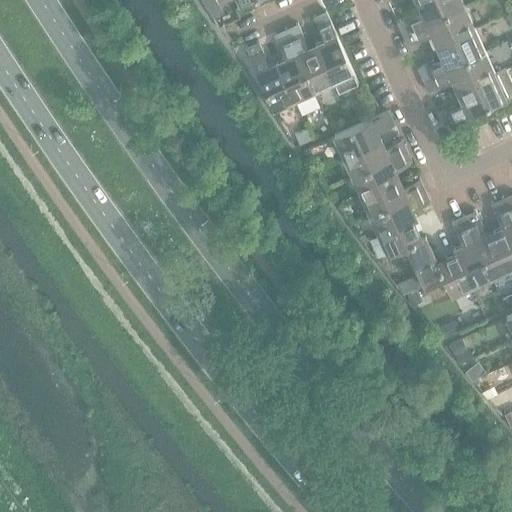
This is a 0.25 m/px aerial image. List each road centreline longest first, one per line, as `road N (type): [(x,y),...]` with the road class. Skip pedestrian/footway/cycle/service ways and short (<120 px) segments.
road 1 (secondary): [(434,511),(237,273),(48,0)]
road 2 (secondary): [(0,55),(169,299),(340,511)]
road 3 (residential): [(511,150),(454,175),(441,168),(364,9),(352,0)]
